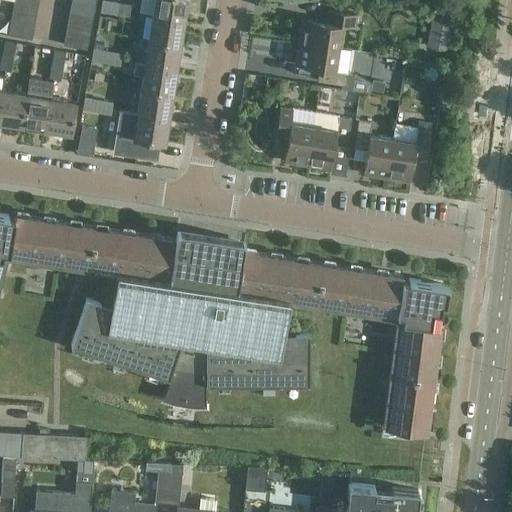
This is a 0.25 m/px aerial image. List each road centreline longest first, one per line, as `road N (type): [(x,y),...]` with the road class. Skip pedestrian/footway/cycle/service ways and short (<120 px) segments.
road 1 (residential): [(506,248),(194,199)]
road 2 (secondary): [(474,511),(506,248)]
road 3 (residential): [(194,199),(228,0)]
road 4 (residential): [(194,199),(0,168)]
